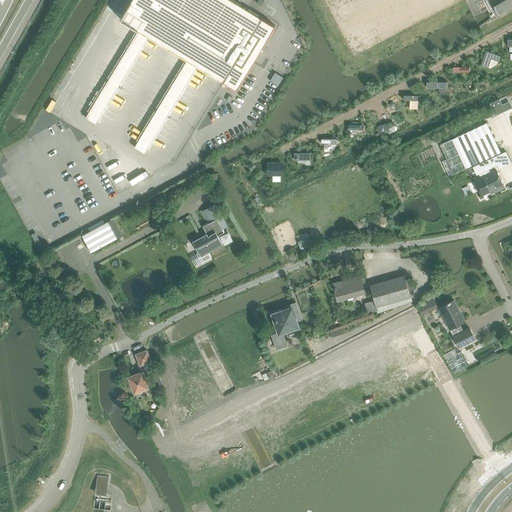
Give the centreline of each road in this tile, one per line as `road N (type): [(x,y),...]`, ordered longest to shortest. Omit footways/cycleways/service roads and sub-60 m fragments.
road 1 (unclassified): [(78,429),(76,376),(94,354),(327,255),(477,233)]
road 2 (unclassified): [(419,312),(127,463)]
road 3 (residential): [(284,146),(511,27)]
